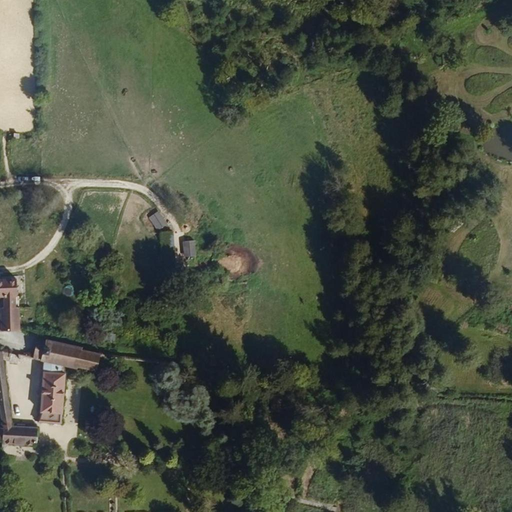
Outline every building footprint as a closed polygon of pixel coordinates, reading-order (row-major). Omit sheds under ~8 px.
[(149,217),(158,230),(169,223),(161,210),(149,217)] [(21,332),(20,283),(0,281),(0,301),(4,302),(4,322),(0,322),(0,329),(17,333),(21,332)] [(174,301),(171,281),(161,282),(162,302),(174,301)] [(176,318),(174,301),(162,302),(164,320),(176,318)] [(100,356),(37,341),(31,361),(44,364),(66,370),(95,376),(100,356)] [(12,367),(14,356),(0,352),(0,364),(6,366),(12,367)] [(36,448),(36,428),(15,425),(6,366),(0,364),(0,402),(2,423),(3,442),(36,448)] [(60,430),(66,370),(44,364),(40,418),(36,428),(60,430)] [(16,487),(16,469),(8,468),(8,486),(16,487)]
